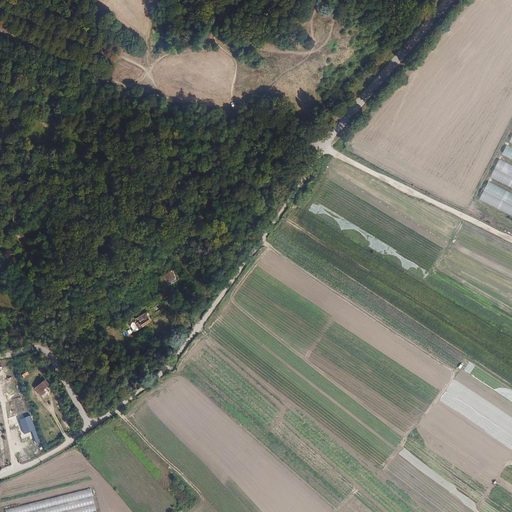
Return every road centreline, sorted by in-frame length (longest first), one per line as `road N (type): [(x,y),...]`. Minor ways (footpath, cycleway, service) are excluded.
road 1 (unclassified): [(324,148),(173,360),(90,425),(45,350),(0,354)]
road 2 (track): [(260,239),(450,367),(471,361),(511,388)]
road 3 (track): [(0,28),(108,81),(245,126)]
road 4 (unclassified): [(511,239),(324,148)]
road 5 (unclassified): [(324,148),(449,0)]
road 6 (track): [(114,408),(214,511)]
